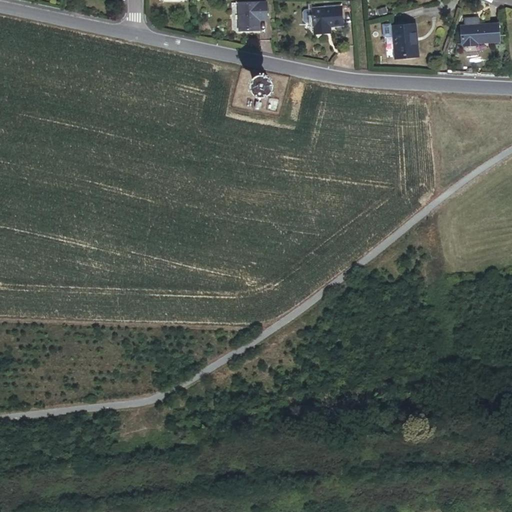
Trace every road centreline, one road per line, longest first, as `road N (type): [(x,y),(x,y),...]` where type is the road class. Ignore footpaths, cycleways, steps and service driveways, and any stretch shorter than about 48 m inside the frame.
road 1 (residential): [(134,35),(353,79),(511,87)]
road 2 (residential): [(0,7),(134,35)]
